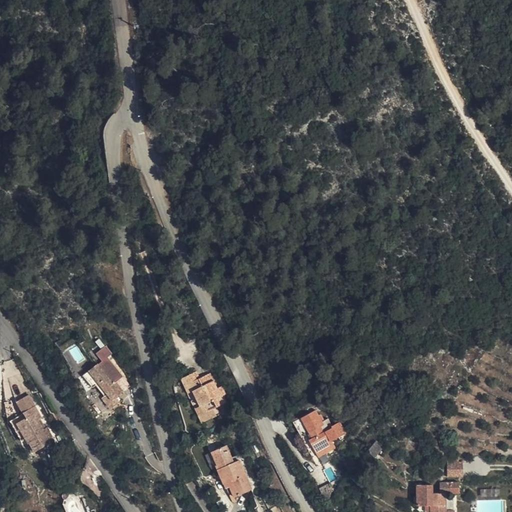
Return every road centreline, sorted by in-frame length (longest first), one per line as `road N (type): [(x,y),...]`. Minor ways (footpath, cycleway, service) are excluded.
road 1 (residential): [(306,511),(156,187),(134,114)]
road 2 (unclassified): [(184,511),(122,227),(112,138),(116,121),(134,114)]
road 3 (unclassified): [(0,321),(134,511)]
road 4 (track): [(409,0),(463,113),(511,189)]
